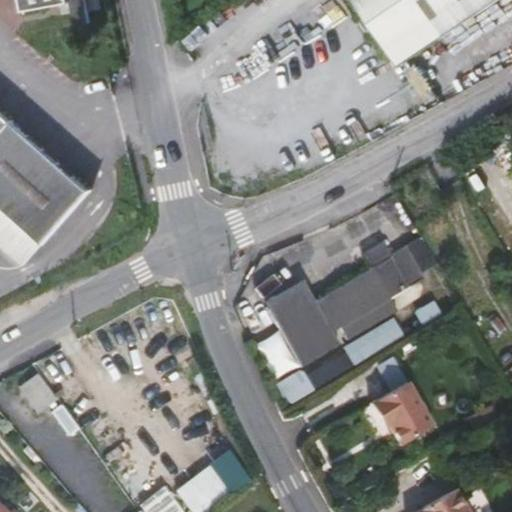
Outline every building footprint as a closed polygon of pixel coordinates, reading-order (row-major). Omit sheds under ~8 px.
[(349,0),(343,5),(351,16),(373,0),(349,0)] [(511,0),(373,0),(351,16),(393,74),(433,45),(441,57),(511,5),(511,0)] [(433,45),(393,74),(401,86),(441,57),(433,45)] [(36,259),(91,199),(63,172),(0,111),(0,251),(23,273),(36,259)] [(431,290),(443,282),(434,267),(428,256),(415,264),(431,290)] [(324,320),(287,342),(314,386),(351,364),(344,350),(353,345),(360,358),(413,327),(405,314),(421,304),(417,298),(431,290),(415,264),(401,272),(392,259),(378,268),(386,282),(391,290),(329,327),(324,320)] [(391,290),(386,282),(324,320),(329,327),(391,290)] [(310,297),(273,320),(287,342),(324,320),(310,297)] [(40,411),(57,399),(38,375),(22,386),(30,399),(29,400),(39,412),(40,411)] [(436,449),(411,405),(374,425),(388,450),(393,448),(404,467),(436,449)] [(177,493),(191,511),(209,511),(232,495),(211,468),(177,493)] [(138,507),(140,511),(180,511),(164,488),(138,507)]
